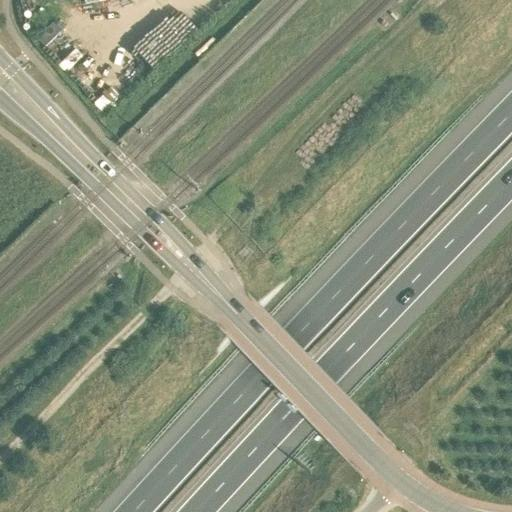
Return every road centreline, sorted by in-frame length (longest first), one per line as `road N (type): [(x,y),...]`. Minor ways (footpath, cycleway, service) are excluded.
road 1 (motorway): [(511,118),(141,511)]
road 2 (motorway): [(208,511),(511,190)]
road 3 (tertiary): [(198,275),(170,231),(0,56)]
road 4 (tertiary): [(0,96),(198,275)]
road 5 (track): [(185,297),(0,469)]
road 6 (tertiary): [(198,275),(365,447)]
